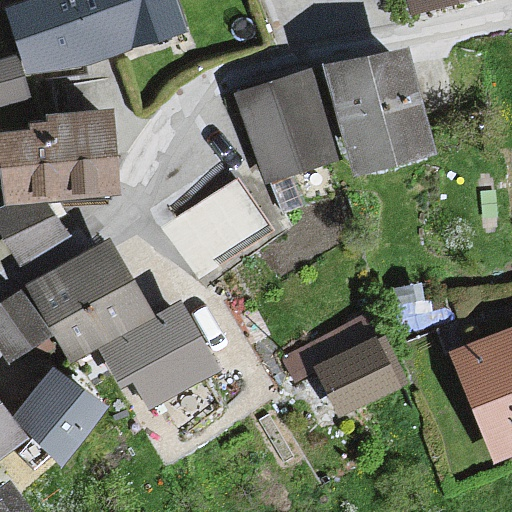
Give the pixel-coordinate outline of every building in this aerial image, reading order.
[(161,0),(14,0),(2,4),(24,73),(170,27),(161,0)] [(375,44),(235,97),(263,167),(323,144),(339,186),(418,155),(375,44)] [(0,188),(90,186),(88,114),(0,116),(0,188)] [(227,181),(180,217),(213,261),(261,224),(227,181)] [(0,207),(0,266),(5,273),(50,239),(16,195),(0,207)] [(101,252),(26,300),(59,360),(85,346),(123,413),(194,366),(153,294),(132,306),(101,252)] [(0,322),(0,366),(34,345),(15,314),(0,322)] [(511,322),(441,351),(478,442),(511,428),(511,322)] [(364,331),(304,364),(331,414),(391,381),(364,331)] [(86,413),(38,383),(5,436),(53,465),(86,413)]
